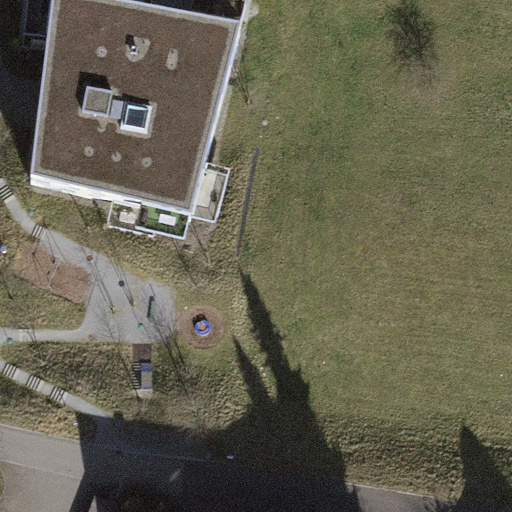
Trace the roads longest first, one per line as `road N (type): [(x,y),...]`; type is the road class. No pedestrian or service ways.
road 1 (track): [(145,469),(421,511)]
road 2 (residential): [(0,444),(145,469)]
